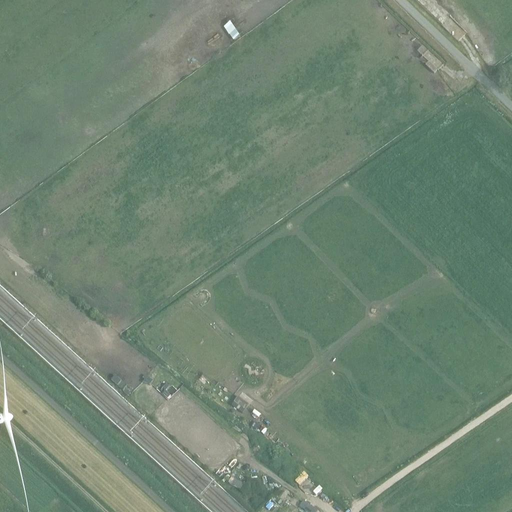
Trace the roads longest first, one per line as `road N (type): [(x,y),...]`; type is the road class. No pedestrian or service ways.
road 1 (unclassified): [(511,107),(399,0)]
road 2 (track): [(103,511),(0,416)]
